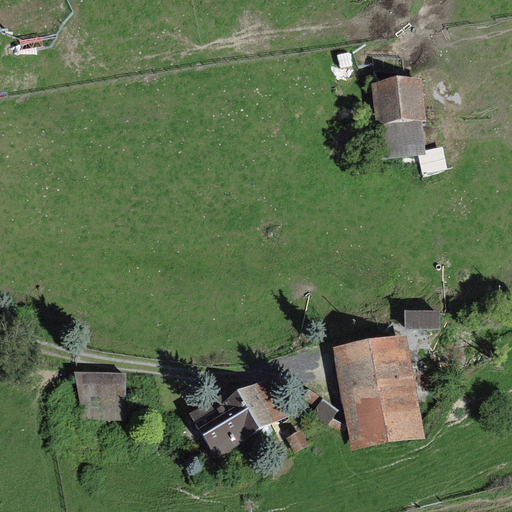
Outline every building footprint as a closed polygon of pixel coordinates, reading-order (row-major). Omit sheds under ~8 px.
[(413,81),(366,84),(368,124),(416,120),(413,81)] [(437,315),(402,314),(401,332),(436,334),(437,315)] [(416,443),(397,343),(336,354),(355,454),(416,443)] [(122,377),(76,379),(84,419),(126,409),(122,377)] [(277,425),(256,389),(196,423),(217,459),(277,425)] [(329,423),(337,413),(312,391),(304,401),(329,423)] [(307,447),(299,434),(287,441),(295,454),(307,447)]
